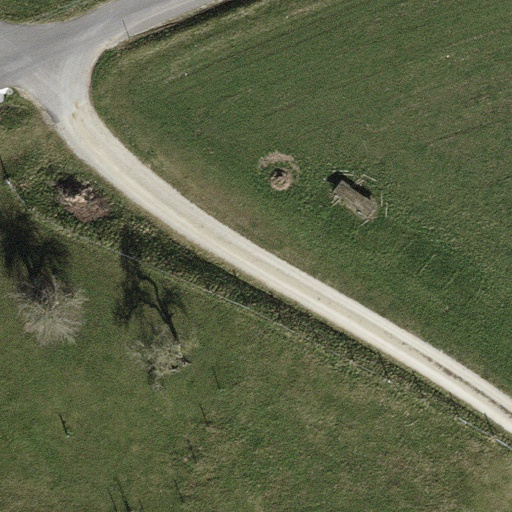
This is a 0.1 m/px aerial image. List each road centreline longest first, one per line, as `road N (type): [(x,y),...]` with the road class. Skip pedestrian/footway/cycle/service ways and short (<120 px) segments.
road 1 (track): [(511,423),(149,194),(21,50)]
road 2 (unclassified): [(0,63),(123,0)]
